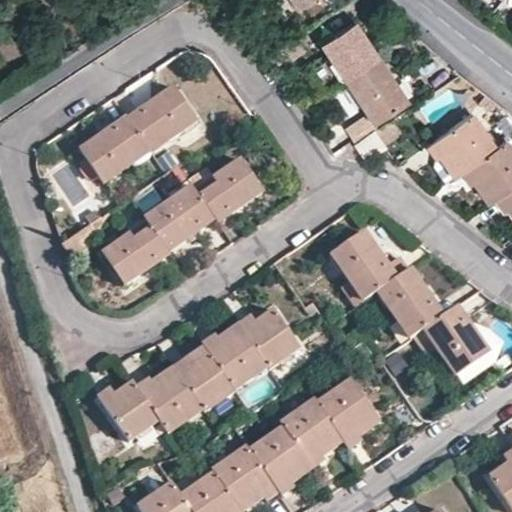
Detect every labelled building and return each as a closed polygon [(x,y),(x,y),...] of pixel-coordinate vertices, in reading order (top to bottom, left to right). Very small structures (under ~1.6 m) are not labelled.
[(405,99),(353,22),(319,44),(326,54),(337,72),(361,109),(370,123),(405,99)] [(337,72),(326,54),(310,65),(321,83),(337,72)] [(451,69),(444,64),(438,71),(442,76),(451,69)] [(147,150),(148,151),(192,119),(169,86),(136,109),(139,114),(128,122),(147,150)] [(492,102),(482,94),(478,100),(488,108),(492,102)] [(139,114),(136,109),(124,117),(127,121),(128,122),(139,114)] [(370,123),(361,109),(344,120),(353,134),(370,123)] [(429,157),(432,155),(438,151),(455,172),(491,146),(464,112),(419,145),(429,157)] [(127,121),(124,117),(123,116),(111,124),(115,129),(127,121)] [(372,129),(383,144),(400,132),(389,117),(372,129)] [(102,181),(147,150),(128,122),(127,121),(115,129),(111,124),(77,148),(102,181)] [(360,157),(378,146),(368,130),(349,141),(360,157)] [(511,155),(500,139),(491,146),(455,172),(463,184),(466,182),(472,177),(488,198),(511,180),(511,155)] [(449,177),(455,172),(438,151),(432,155),(449,177)] [(236,158),(209,177),(213,184),(195,196),(208,214),(211,219),(223,210),(226,214),(259,190),(236,158)] [(213,184),(209,177),(191,190),(195,196),(213,184)] [(482,202),(488,198),(472,177),(466,182),(482,202)] [(511,180),(488,198),(498,212),(502,209),(508,205),(511,210),(511,180)] [(208,214),(195,196),(191,190),(189,187),(142,219),(145,222),(149,229),(163,249),(165,252),(199,228),(196,224),(208,214)] [(511,222),(511,210),(508,205),(502,209),(511,222)] [(211,219),(214,223),(226,214),(223,210),(211,219)] [(199,228),(211,219),(208,214),(196,224),(199,228)] [(105,224),(100,216),(89,223),(95,231),(105,224)] [(149,229),(145,222),(127,235),(131,241),(149,229)] [(61,243),(71,258),(100,239),(95,231),(89,223),(61,243)] [(153,257),(163,249),(149,229),(131,241),(127,235),(100,254),(122,286),(156,262),(153,257)] [(329,254),(362,300),(375,291),(390,281),(381,268),(386,265),(362,231),(329,254)] [(167,254),(165,252),(163,249),(153,257),(156,262),(167,254)] [(410,268),(401,254),(398,255),(386,264),(386,265),(395,277),(408,269),(410,268)] [(381,268),(390,281),(395,277),(386,265),(381,268)] [(375,291),(407,337),(411,334),(420,328),(434,318),(425,305),(430,301),(408,269),(395,277),(390,281),(375,291)] [(425,305),(434,318),(440,314),(430,301),(425,305)] [(454,304),(449,308),(457,319),(462,316),(454,304)] [(449,308),(440,314),(434,318),(420,328),(436,351),(452,374),(485,351),(462,316),(457,319),(449,308)] [(265,364),(266,366),(296,346),(271,310),(251,322),(248,317),(238,325),(265,364)] [(265,364),(238,325),(217,340),(214,336),(201,345),(205,351),(230,388),(265,364)] [(436,351),(420,328),(411,334),(427,358),(436,351)] [(382,360),(393,376),(407,367),(396,350),(382,360)] [(201,412),(232,391),(230,388),(205,351),(187,364),(184,360),(171,368),(201,410),(201,412)] [(171,368),(150,382),(148,378),(135,386),(157,420),(166,434),(201,410),(171,368)] [(341,441),(345,448),(358,438),(356,435),(375,420),(347,379),(314,403),(341,441)] [(127,441),(157,420),(135,386),(132,383),(113,395),(109,389),(97,397),(127,441)] [(314,403),(312,400),(278,424),(280,427),(309,468),(321,460),(319,456),(341,441),(314,403)] [(292,487),(288,483),(309,468),(280,427),(246,450),(276,493),(278,496),(292,487)] [(511,449),(511,429),(503,436),(509,445),(511,449)] [(246,450),(244,447),(212,470),(214,473),(239,511),(259,498),(262,502),(276,493),(246,450)] [(511,511),(511,449),(500,458),(503,463),(486,476),(509,511),(511,511)] [(239,511),(214,473),(179,497),(188,511),(239,511)] [(188,511),(179,497),(170,484),(137,507),(140,511),(188,511)]
